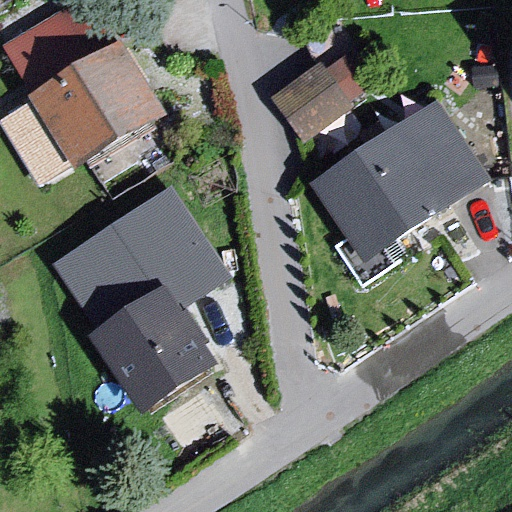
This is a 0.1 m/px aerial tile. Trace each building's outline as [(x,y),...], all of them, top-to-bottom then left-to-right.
[(4,36),(30,83),(94,49),(68,1),(4,36)] [(73,181),(181,118),(137,42),(29,105),(73,181)] [(386,71),(368,42),(341,59),(359,88),(386,71)] [(285,90),(318,132),(364,96),(332,55),(285,90)] [(380,258),(501,172),(441,89),(321,175),(380,258)] [(125,325),(169,401),(234,364),(191,288),(125,325)]
